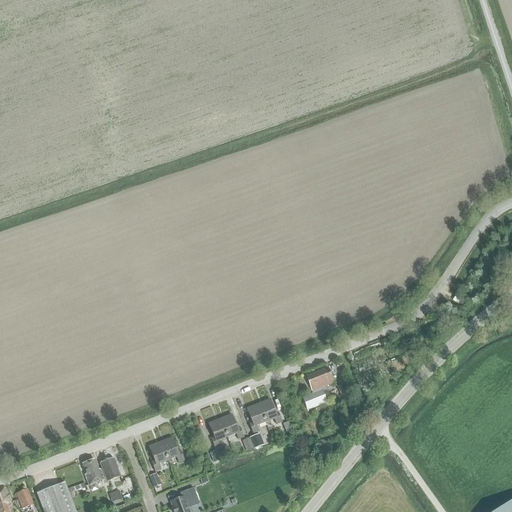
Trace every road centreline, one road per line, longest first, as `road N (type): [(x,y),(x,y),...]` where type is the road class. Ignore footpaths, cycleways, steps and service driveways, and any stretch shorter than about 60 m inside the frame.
road 1 (tertiary): [(308,511),(416,380),(511,296)]
road 2 (unclassified): [(377,334),(123,433)]
road 3 (unclassified): [(377,334),(423,309),(484,221),(511,202)]
road 4 (unclassified): [(123,433),(0,481)]
